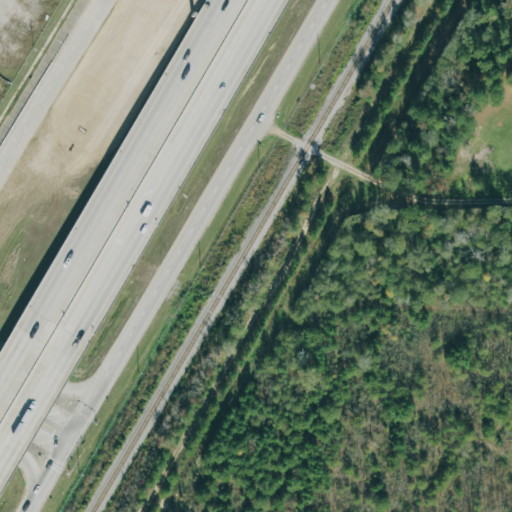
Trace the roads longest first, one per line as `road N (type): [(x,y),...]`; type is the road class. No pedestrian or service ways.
road 1 (secondary): [(73,439),(332,0)]
road 2 (motorway): [(64,355),(277,0)]
road 3 (motorway): [(233,0),(33,338)]
road 4 (secondary): [(107,0),(0,177)]
road 5 (secondary): [(0,352),(67,389),(83,391),(119,368)]
road 6 (motorway): [(0,467),(64,355)]
